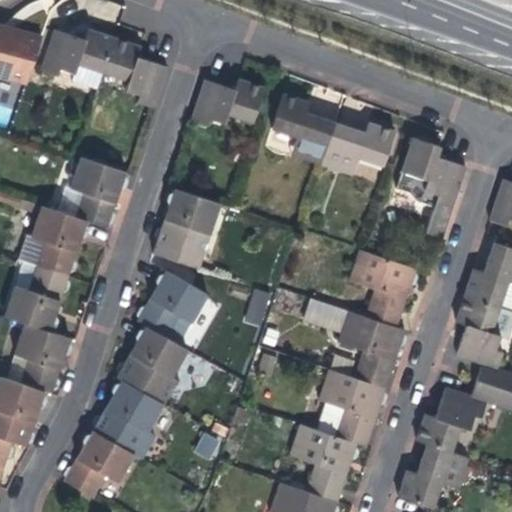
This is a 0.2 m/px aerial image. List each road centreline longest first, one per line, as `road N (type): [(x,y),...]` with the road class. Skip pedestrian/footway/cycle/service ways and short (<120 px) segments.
road 1 (residential): [(26,511),(90,370),(207,17)]
road 2 (residential): [(374,511),(503,125)]
road 3 (residential): [(207,17),(503,125)]
